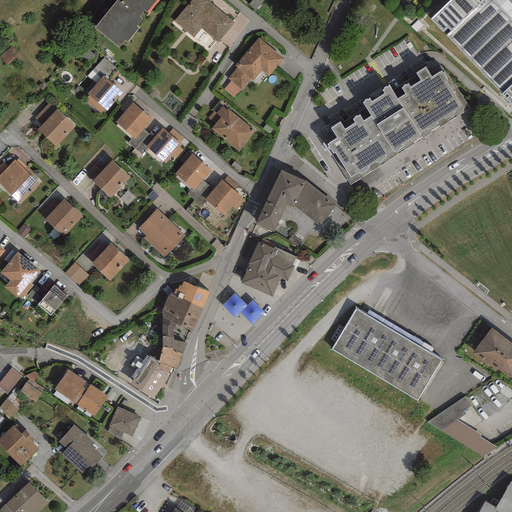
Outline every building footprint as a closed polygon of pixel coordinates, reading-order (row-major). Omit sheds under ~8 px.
[(117,0),(94,28),(118,48),(125,41),(127,42),(139,28),(136,26),(142,19),(139,17),(144,10),(147,12),(156,0),(117,0)] [(206,0),(191,0),(173,21),(193,38),(201,29),(217,43),(234,23),(206,0)] [(449,0),(430,19),(511,104),(511,103),(511,5),(507,0),(449,0)] [(258,38),(234,65),(237,67),(251,80),(253,81),(262,71),(268,76),(283,59),(258,38)] [(14,46),(1,53),(7,63),(20,56),(14,46)] [(237,67),(227,79),(241,91),(251,80),(237,67)] [(326,148),(350,185),(470,108),(455,84),(453,85),(444,70),(440,72),(439,72),(431,77),(425,67),(416,74),(421,81),(410,87),(408,84),(406,86),(405,84),(402,86),(403,87),(401,88),(406,94),(397,99),(389,86),(387,88),(386,86),(383,88),(384,89),(382,90),(385,94),(372,102),(369,99),(367,100),(366,99),(364,100),(365,102),(363,103),(371,116),(363,121),(359,115),(357,117),(356,115),(354,117),(355,118),(353,120),(355,123),(345,129),(340,122),(331,128),(337,138),(327,145),(329,146),(326,148)] [(103,75),(87,94),(88,96),(85,100),(101,113),(104,109),(107,111),(123,92),(103,75)] [(75,126),(57,109),(49,102),(34,118),(42,125),(37,130),(56,147),(75,126)] [(152,119),(133,103),(115,122),(132,137),(135,139),(143,129),(152,119)] [(220,117),(211,129),(239,152),(254,133),(248,129),(250,127),(227,109),(227,110),(222,106),(216,114),(220,117)] [(168,133),(162,128),(153,138),(146,147),(147,148),(165,163),(172,156),(179,147),(181,144),(180,143),(168,133)] [(172,128),(168,133),(180,143),(184,138),(172,128)] [(148,134),(143,129),(135,139),(132,137),(127,143),(134,149),(148,134)] [(153,138),(148,134),(134,149),(141,155),(147,148),(146,147),(153,138)] [(184,152),(179,147),(172,156),(177,160),(184,152)] [(192,154),(175,174),(192,189),(194,190),(202,181),(211,170),(192,154)] [(15,159),(0,174),(0,184),(21,204),(40,184),(32,176),(34,174),(18,158),(16,161),(15,159)] [(112,160),(92,181),(110,198),(130,177),(112,160)] [(305,181),(280,170),(255,224),(274,232),(286,204),(293,207),(294,206),(319,227),(336,204),(305,181)] [(227,176),(223,181),(234,190),(238,185),(227,176)] [(213,189),(204,199),(206,201),(224,216),(232,207),(240,197),(241,196),(234,190),(223,181),(222,180),(213,189)] [(207,185),(202,181),(194,190),(192,189),(187,194),(194,200),(207,185)] [(213,189),(207,185),(194,200),(200,206),(206,201),(204,199),(213,189)] [(244,201),(240,197),(232,207),(236,210),(244,201)] [(64,199),(44,219),(63,237),(82,216),(64,199)] [(138,228),(145,235),(143,238),(164,258),(185,235),(156,209),(138,228)] [(30,230),(23,224),(16,232),(23,238),(30,230)] [(249,264),(240,283),(272,297),(280,278),(287,281),(294,266),(292,265),(296,257),(273,247),(273,248),(258,242),(248,264),(249,264)] [(110,243),(91,264),(109,281),(129,261),(110,243)] [(17,252),(0,272),(10,280),(4,287),(17,298),(18,297),(21,300),(33,285),(29,283),(39,271),(17,252)] [(89,275),(74,262),(64,273),(79,286),(89,275)] [(209,292),(183,281),(181,286),(179,285),(177,290),(175,289),(173,295),(203,308),(209,292)] [(67,296),(54,285),(37,305),(50,316),(67,296)] [(193,331),(203,308),(173,295),(170,293),(161,314),(162,314),(161,318),(162,318),(176,324),(193,331)] [(252,301),(247,306),(235,294),(222,307),(235,319),(240,314),(253,326),(265,314),(252,301)] [(443,358),(357,308),(333,349),(419,399),(443,358)] [(162,318),(162,336),(173,337),(173,329),(176,324),(162,318)] [(511,375),(511,340),(494,327),(477,350),(511,376),(511,375)] [(173,337),(162,336),(162,347),(159,362),(155,370),(169,375),(169,373),(172,374),(174,368),(175,369),(186,343),(173,339),(174,337),(173,337)] [(153,399),(169,375),(155,370),(159,362),(150,356),(130,383),(153,399)] [(21,377),(11,368),(0,381),(0,387),(8,394),(21,377)] [(107,397),(68,369),(54,389),(94,417),(107,397)] [(44,389),(29,379),(20,392),(35,402),(44,389)] [(12,393),(0,406),(0,408),(9,418),(23,405),(12,393)] [(471,408),(465,398),(427,423),(482,456),(493,445),(459,421),(461,413),(471,408)] [(109,426),(120,431),(129,412),(117,407),(108,426),(109,426)] [(141,417),(129,412),(120,431),(123,433),(132,437),(141,417)] [(0,437),(0,445),(20,467),(38,449),(31,442),(33,440),(25,430),(23,432),(16,425),(14,426),(13,425),(0,437)] [(74,425),(58,441),(66,449),(61,454),(82,474),(89,466),(91,468),(102,457),(91,446),(93,443),(74,425)] [(120,440),(123,433),(120,431),(109,426),(107,432),(120,440)] [(479,511),(511,511),(511,480),(497,507),(486,501),(479,511)] [(29,482),(0,508),(0,511),(38,511),(48,503),(29,482)]
